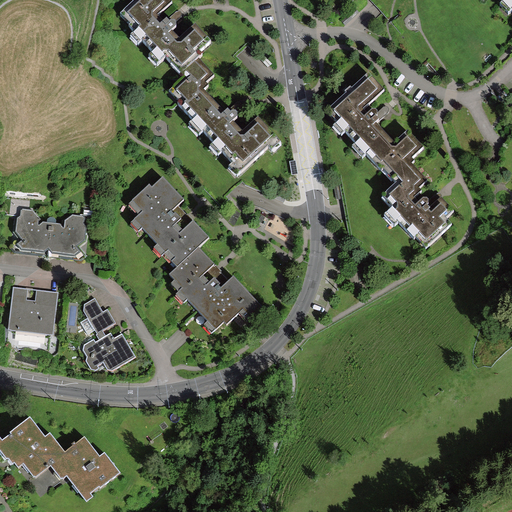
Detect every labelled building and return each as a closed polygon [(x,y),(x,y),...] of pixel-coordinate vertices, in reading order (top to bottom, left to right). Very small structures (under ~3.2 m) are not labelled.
[(155,0),(152,3),(149,0),(146,0),(128,17),(163,56),(167,53),(182,70),(196,57),(193,54),(204,45),(195,35),(181,47),(171,35),(177,30),(170,23),(169,21),(163,26),(156,18),(168,8),(160,0),(155,0)] [(511,0),(502,0),(511,10),(511,0)] [(242,170),(275,141),(259,124),(243,138),(231,125),(236,121),(232,117),(230,114),(225,118),(199,89),(210,79),(198,66),(186,77),(191,83),(178,95),(188,106),(186,108),(242,170)] [(392,175),(405,164),(420,151),(409,139),(395,152),(373,129),(379,123),(375,119),(370,114),(366,118),(359,111),(380,91),(370,81),(334,115),(392,175)] [(405,164),(392,175),(403,186),(390,199),(398,207),(394,211),(428,246),(449,225),(444,220),(449,214),(438,202),(430,210),(427,206),(422,201),(419,203),(413,197),(425,185),(405,164)] [(184,204),(163,181),(152,191),(150,189),(131,205),(141,216),(134,223),(177,270),(199,251),(209,241),(194,225),(183,234),(168,218),(184,204)] [(34,213),(20,211),(15,249),(81,258),(86,220),(72,218),(65,222),(64,229),(39,226),(40,221),(34,213)] [(215,269),(199,251),(177,270),(169,278),(182,291),(179,294),(215,334),(225,326),(227,328),(240,315),(247,323),(261,310),(235,281),(219,295),(215,292),(219,288),(215,283),(209,288),(203,280),(215,269)] [(58,294),(14,289),(9,333),(53,338),(58,294)] [(109,335),(83,349),(89,361),(86,363),(93,375),(105,369),(109,376),(137,361),(124,337),(114,343),(109,335)] [(29,419),(0,442),(0,453),(9,464),(15,472),(23,466),(34,479),(49,467),(65,455),(49,435),(44,438),(29,419)] [(65,455),(49,467),(56,476),(62,483),(67,479),(85,502),(120,475),(104,454),(98,458),(84,440),(65,455)]
